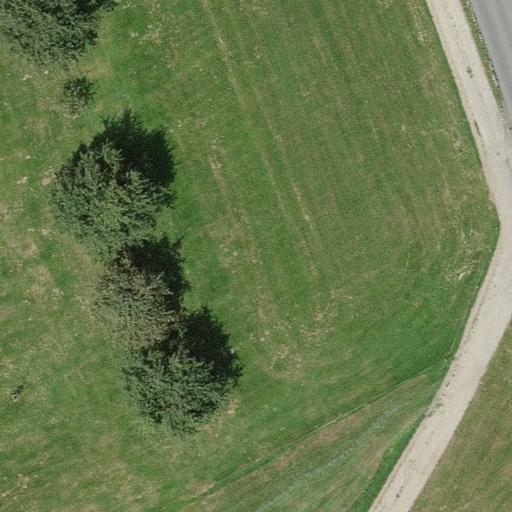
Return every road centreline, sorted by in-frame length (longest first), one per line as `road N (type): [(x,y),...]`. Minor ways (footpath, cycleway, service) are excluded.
road 1 (track): [(511,277),(492,345),(396,511)]
road 2 (track): [(443,0),(511,192)]
